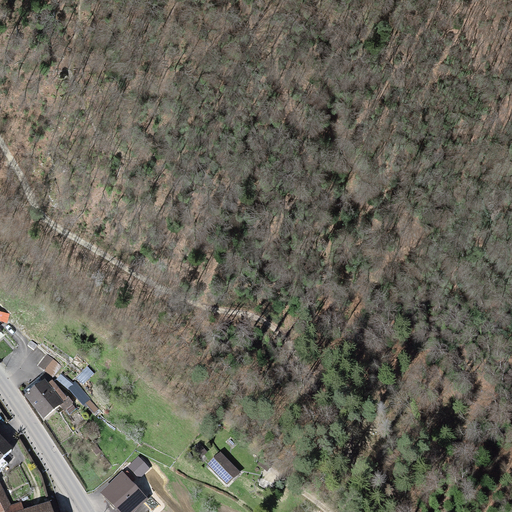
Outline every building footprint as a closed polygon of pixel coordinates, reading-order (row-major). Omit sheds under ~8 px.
[(86,370),(78,379),(84,384),(92,375),(86,370)] [(42,383),(26,396),(43,417),(59,403),(42,383)] [(0,459),(11,449),(0,437),(0,459)] [(219,454),(208,465),(227,484),(238,472),(219,454)] [(138,457),(129,466),(139,477),(148,468),(138,457)] [(123,475),(102,494),(118,511),(134,511),(147,501),(123,475)] [(0,489),(0,511),(5,511),(5,509),(9,508),(0,489)]
